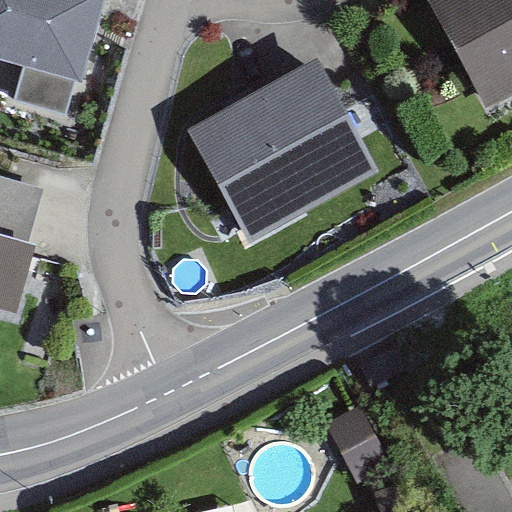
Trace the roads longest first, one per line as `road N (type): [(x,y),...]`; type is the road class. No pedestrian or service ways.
road 1 (residential): [(167,397),(121,249),(123,195),(170,0)]
road 2 (tertiary): [(511,211),(167,397)]
road 3 (tertiary): [(167,397),(0,455)]
